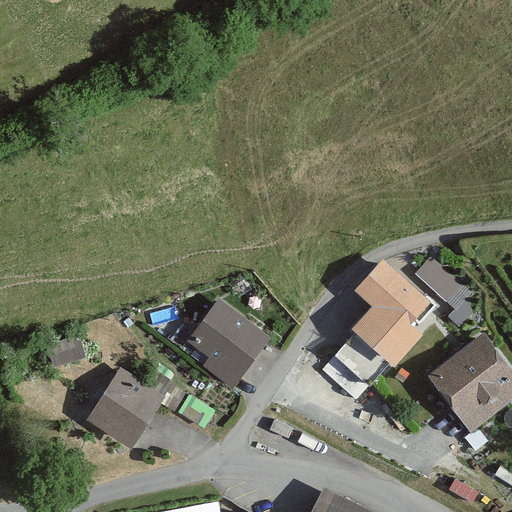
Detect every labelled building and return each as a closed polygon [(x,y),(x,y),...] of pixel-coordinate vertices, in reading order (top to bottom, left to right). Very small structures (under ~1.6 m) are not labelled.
[(431,254),(416,273),(457,305),(472,286),(431,254)] [(332,353),(368,386),(415,337),(403,325),(425,302),(381,260),(351,292),(367,307),(343,332),(348,336),(332,353)] [(214,299),(187,334),(193,338),(188,345),(202,357),(196,365),(225,388),(264,338),(214,299)] [(48,342),(55,367),(87,358),(81,334),(48,342)] [(511,398),(511,375),(482,335),(423,377),(464,434),(511,398)] [(156,396),(113,369),(83,418),(126,445),(156,396)] [(360,511),(318,487),(303,511),(360,511)]
